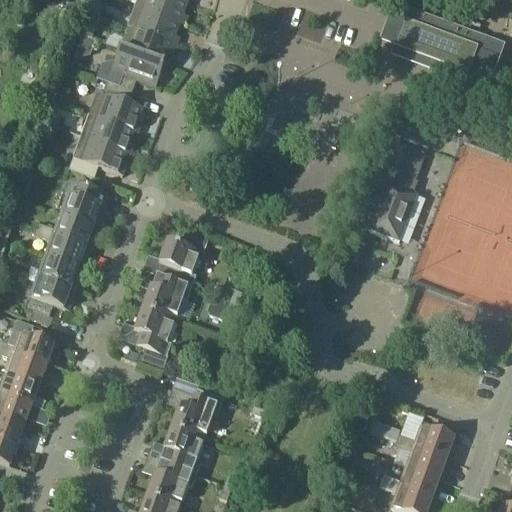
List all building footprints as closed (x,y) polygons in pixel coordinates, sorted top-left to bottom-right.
[(138,0),(136,9),(180,25),(180,26),(183,28),(186,19),(183,18),(188,4),(177,0),(138,0)] [(105,8),(96,5),(91,18),(100,21),(105,8)] [(54,10),(50,20),(74,27),(80,10),(67,6),(64,13),(54,10)] [(180,25),(136,9),(128,31),(176,48),(179,41),(175,39),(180,26),(180,25)] [(409,11),(395,50),(491,86),(505,47),(409,11)] [(87,28),(96,32),(100,21),(91,18),(87,28)] [(176,48),(128,31),(120,52),(165,68),(169,55),(173,56),(176,48)] [(102,67),(97,82),(108,86),(133,95),(137,83),(157,90),(165,68),(120,52),(116,64),(102,67)] [(99,95),(91,117),(135,134),(138,136),(142,127),(137,126),(143,111),(129,106),(133,95),(108,86),(104,97),(99,95)] [(57,130),(61,118),(53,114),(48,127),(57,130)] [(91,117),(83,139),(127,156),(130,157),(133,150),(129,148),(134,135),(138,136),(135,134),(91,117)] [(394,139),(428,152),(432,140),(399,128),(394,139)] [(127,156),(83,139),(70,173),(95,182),(100,170),(123,178),(125,171),(122,169),(127,156),(130,157),(127,156)] [(366,206),(377,210),(368,233),(400,245),(417,199),(411,197),(426,157),(389,143),(366,206)] [(111,201),(73,187),(61,219),(99,233),(111,201)] [(92,253),(99,233),(61,219),(56,234),(54,239),(92,253)] [(35,239),(44,242),(48,231),(39,228),(35,239)] [(44,242),(52,245),(47,259),(84,274),(92,253),(54,239),(56,234),(48,231),(44,242)] [(159,268),(170,272),(166,283),(192,293),(196,281),(192,280),(201,257),(207,240),(195,236),(189,252),(168,244),(159,268)] [(28,283),(37,287),(39,280),(77,294),(84,274),(47,259),(41,275),(32,271),(28,283)] [(39,280),(37,287),(28,313),(51,321),(55,310),(69,315),(77,294),(39,280)] [(151,291),(143,313),(176,325),(177,323),(188,327),(195,308),(187,305),(192,293),(166,283),(161,295),(151,291)] [(224,304),(231,307),(235,294),(228,291),(224,304)] [(206,315),(208,318),(236,327),(242,312),(230,308),(231,307),(224,304),(211,300),(206,315)] [(141,351),(145,353),(141,364),(165,373),(169,361),(168,360),(173,348),(168,346),(176,325),(143,313),(135,335),(145,339),(141,351)] [(2,344),(1,346),(8,348),(16,351),(14,357),(48,370),(55,349),(43,344),(46,335),(16,325),(10,343),(7,342),(2,344)] [(4,360),(13,363),(7,378),(40,390),(48,370),(14,357),(16,351),(8,348),(4,360)] [(198,375),(193,388),(201,391),(205,378),(198,375)] [(40,390),(7,378),(2,393),(0,398),(33,410),(40,390)] [(0,421),(25,430),(33,410),(0,398),(2,393),(0,391),(0,421)] [(190,414),(181,410),(173,432),(205,444),(213,422),(216,424),(221,411),(223,404),(197,394),(194,401),(190,414)] [(267,415),(253,410),(251,417),(264,422),(267,415)] [(0,421),(0,444),(18,451),(25,430),(0,421)] [(416,445),(399,439),(398,443),(448,462),(455,442),(421,430),(416,445)] [(164,454),(174,458),(170,470),(196,479),(201,467),(197,465),(205,444),(173,432),(164,454)] [(395,451),(412,457),(407,469),(440,481),(448,462),(398,443),(395,451)] [(0,468),(10,472),(18,451),(0,444),(0,468)] [(385,480),(384,481),(382,486),(432,505),(440,481),(407,469),(401,486),(385,480)] [(156,477),(154,481),(147,500),(180,511),(188,491),(192,492),(196,479),(170,470),(166,481),(156,477)] [(229,477),(228,481),(225,490),(232,492),(236,479),(229,477)] [(380,492),(397,498),(391,511),(429,511),(432,505),(382,486),(380,492)] [(220,502),(227,505),(232,492),(225,490),(220,502)] [(142,511),(179,511),(180,511),(147,500),(142,511)]
